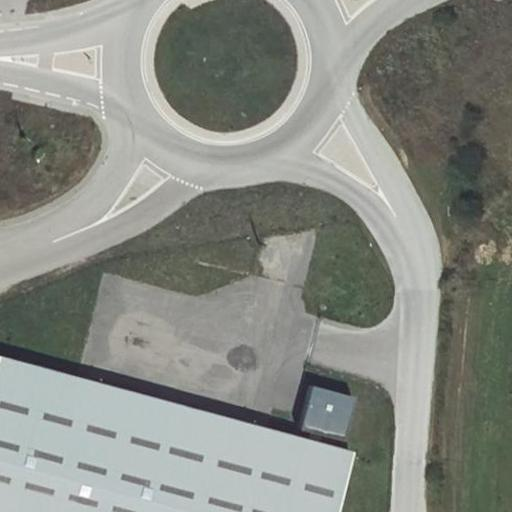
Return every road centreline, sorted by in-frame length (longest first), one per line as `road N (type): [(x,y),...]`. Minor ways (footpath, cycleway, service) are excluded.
road 1 (unclassified): [(25,255),(101,233),(202,164)]
road 2 (secondary): [(202,164),(242,164),(280,149),(309,121),(326,84),(328,53)]
road 3 (unclassified): [(138,123),(97,195),(25,255)]
road 4 (secondary): [(131,10),(104,26),(0,44)]
road 5 (secondary): [(0,72),(126,103)]
